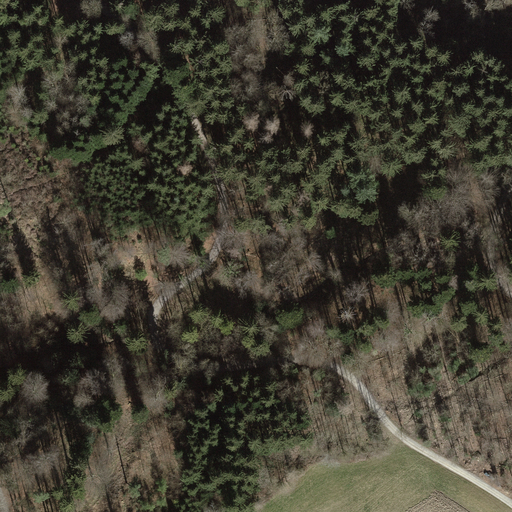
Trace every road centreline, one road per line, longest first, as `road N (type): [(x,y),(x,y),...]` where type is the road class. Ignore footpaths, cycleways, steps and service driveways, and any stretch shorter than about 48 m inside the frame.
road 1 (track): [(84,0),(161,65),(212,159),(223,197),(218,249),(203,273),(165,294),(152,312),(153,340),(179,360),(309,361),(344,370),(397,434),(511,505)]
road 2 (track): [(511,293),(490,256),(511,184)]
